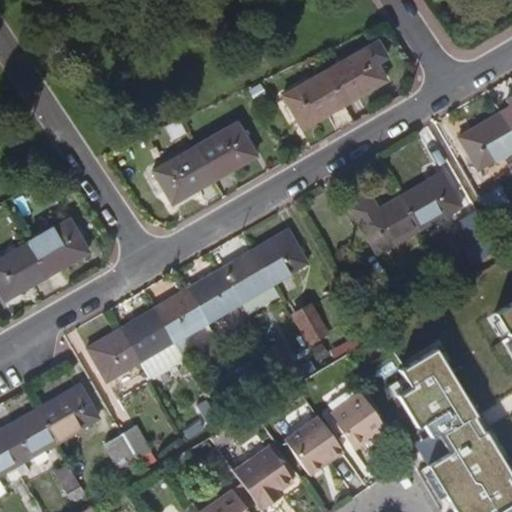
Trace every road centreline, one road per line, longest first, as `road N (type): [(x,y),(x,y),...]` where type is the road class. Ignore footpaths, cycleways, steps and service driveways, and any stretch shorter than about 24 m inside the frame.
road 1 (residential): [(151,262),(447,84)]
road 2 (residential): [(0,37),(151,262)]
road 3 (residential): [(0,348),(151,262)]
